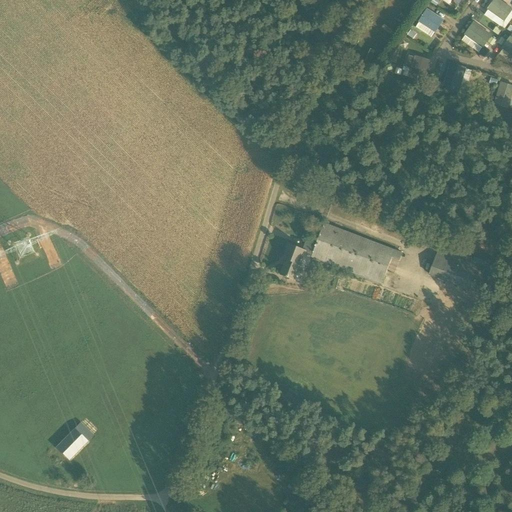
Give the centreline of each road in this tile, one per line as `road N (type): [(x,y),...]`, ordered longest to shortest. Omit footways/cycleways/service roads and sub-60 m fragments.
road 1 (unclassified): [(159,500),(323,58),(362,0)]
road 2 (unclassified): [(159,500),(61,495),(0,477)]
